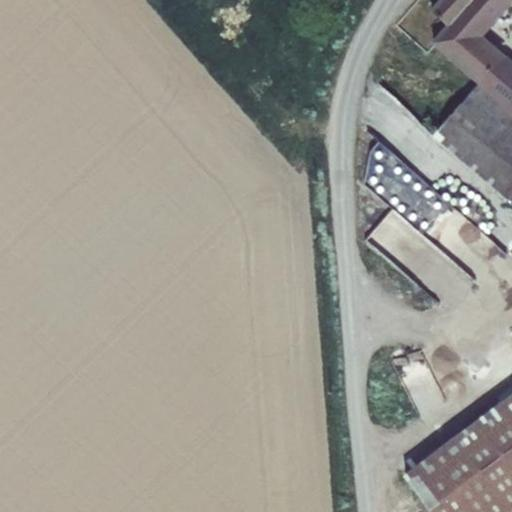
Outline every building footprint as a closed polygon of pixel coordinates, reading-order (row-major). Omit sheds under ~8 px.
[(432,44),(511,114),(511,60),(485,37),(511,5),(511,0),(441,0),(431,11),(448,27),(432,44)] [(511,114),(479,86),(434,138),(511,204),(511,114)] [(455,257),(394,209),(419,177),(383,148),(359,179),(392,206),(364,240),(428,291),(455,257)] [(421,346),(395,360),(422,410),(448,396),(421,346)] [(511,511),(511,397),(406,478),(431,511),(511,511)]
